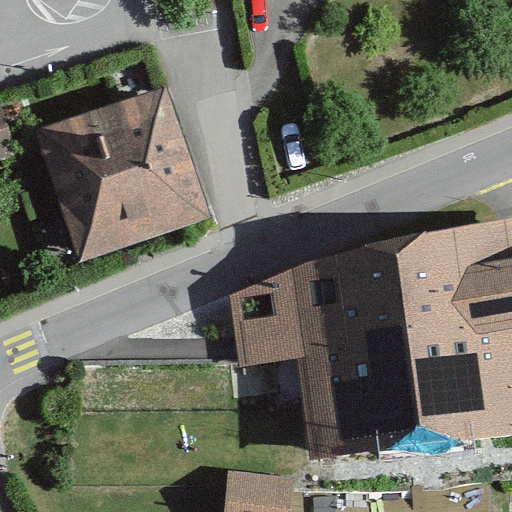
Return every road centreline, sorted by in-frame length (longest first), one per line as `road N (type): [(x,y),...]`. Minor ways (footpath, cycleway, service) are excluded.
road 1 (residential): [(511,147),(0,355)]
road 2 (unknown): [(124,27),(222,120),(258,250)]
road 3 (unknown): [(293,0),(222,120)]
